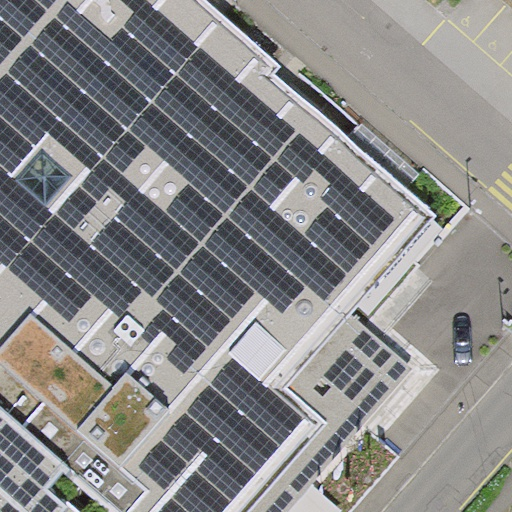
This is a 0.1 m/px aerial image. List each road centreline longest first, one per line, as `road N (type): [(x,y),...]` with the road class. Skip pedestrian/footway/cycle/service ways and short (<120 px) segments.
road 1 (unclassified): [(511,163),(319,0)]
road 2 (residential): [(511,405),(417,511)]
